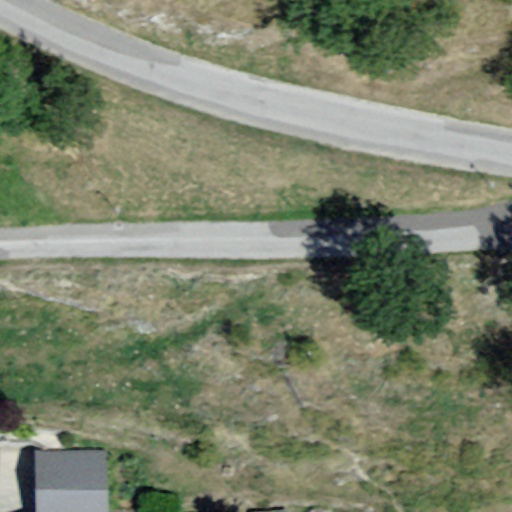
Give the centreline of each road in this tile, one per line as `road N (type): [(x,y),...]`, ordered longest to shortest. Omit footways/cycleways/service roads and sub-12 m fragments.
road 1 (unclassified): [(7,0),(110,52),(511,155)]
road 2 (residential): [(511,225),(319,244),(0,244)]
